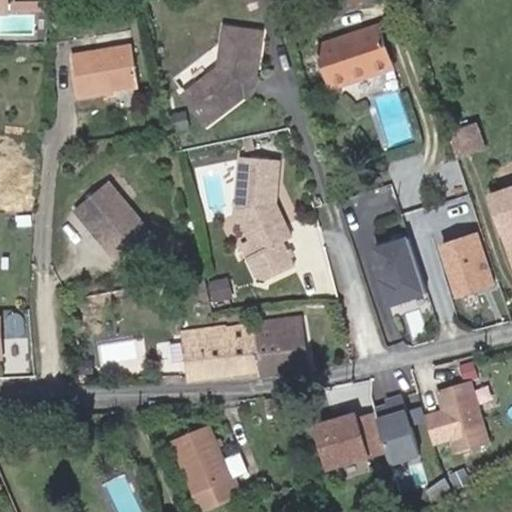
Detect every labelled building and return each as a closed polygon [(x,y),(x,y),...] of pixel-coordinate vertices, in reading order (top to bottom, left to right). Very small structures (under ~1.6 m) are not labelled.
[(271,0),(248,0),(252,10),(273,4),(271,0)] [(180,94),(207,129),(246,99),(250,102),(263,79),(261,75),(264,30),(220,26),(218,66),(180,94)] [(341,82),(389,66),(377,28),(327,46),(341,82)] [(137,59),(155,56),(150,31),(132,35),(134,45),(136,54),(137,59)] [(83,100),(142,89),(137,59),(136,54),(134,45),(75,56),(83,100)] [(448,136),(456,162),(486,151),(477,126),(448,136)] [(279,204),(283,162),(238,158),(231,213),(254,258),(294,241),(279,204)] [(110,180),(73,212),(122,266),(153,233),(110,180)] [(511,193),(491,200),(511,261),(511,193)] [(484,232),(447,244),(466,300),(503,287),(484,232)] [(416,238),(379,250),(398,305),(435,293),(416,238)] [(204,292),(200,276),(165,283),(169,299),(204,292)] [(234,300),(229,278),(208,281),(213,304),(234,300)] [(257,380),(307,372),(301,331),(299,319),(279,322),(253,326),(256,372),(257,380)] [(256,372),(253,326),(196,336),(179,339),(184,365),(187,381),(256,372)] [(457,455),(488,444),(468,386),(435,398),(457,455)] [(397,463),(436,456),(425,405),(412,407),(409,392),(383,398),(397,463)] [(380,410),(329,422),(339,468),(391,456),(380,410)] [(168,443),(197,511),(210,511),(235,501),(205,428),(168,443)] [(342,511),(339,496),(318,502),(320,511),(342,511)]
